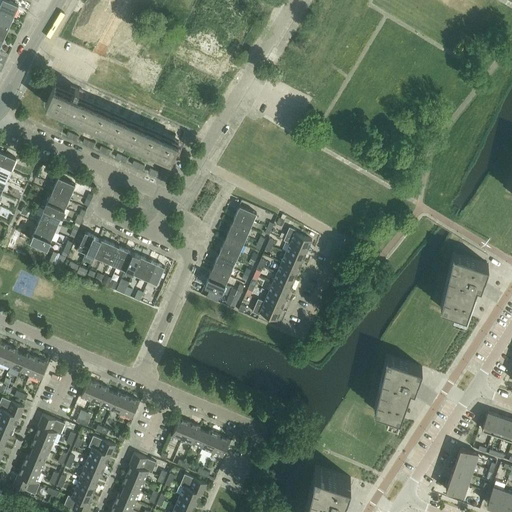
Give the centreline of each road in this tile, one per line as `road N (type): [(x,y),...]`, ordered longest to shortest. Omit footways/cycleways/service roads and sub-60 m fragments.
road 1 (residential): [(300,338),(341,241),(196,161)]
road 2 (residential): [(196,161),(293,0)]
road 3 (residential): [(141,379),(192,255),(155,236)]
road 4 (residential): [(141,379),(0,319)]
road 5 (residential): [(401,499),(474,387)]
road 6 (residential): [(260,429),(141,379)]
road 7 (residential): [(114,174),(0,122)]
